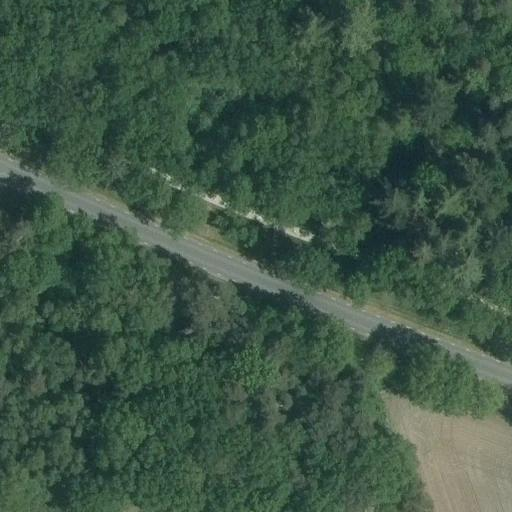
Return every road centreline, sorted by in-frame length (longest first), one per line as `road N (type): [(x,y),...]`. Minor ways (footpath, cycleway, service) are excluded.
road 1 (tertiary): [(511,379),(287,294),(0,168)]
road 2 (track): [(0,219),(18,222),(104,299),(149,360),(195,478)]
